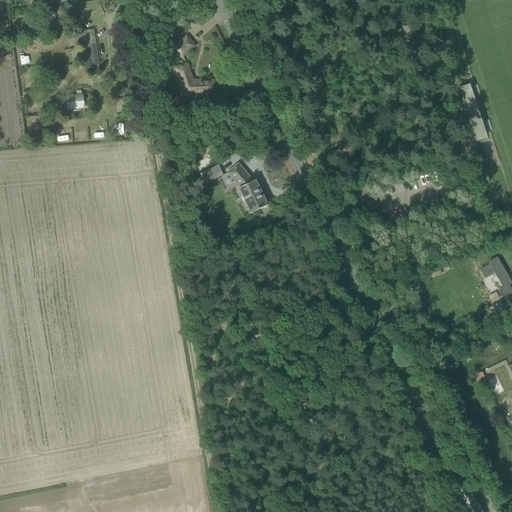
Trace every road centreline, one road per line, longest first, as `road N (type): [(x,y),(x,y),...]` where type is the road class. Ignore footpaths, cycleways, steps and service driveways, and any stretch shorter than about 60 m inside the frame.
road 1 (track): [(131,7),(217,511)]
road 2 (tertiary): [(405,383),(219,0)]
road 3 (residential): [(405,383),(511,322)]
